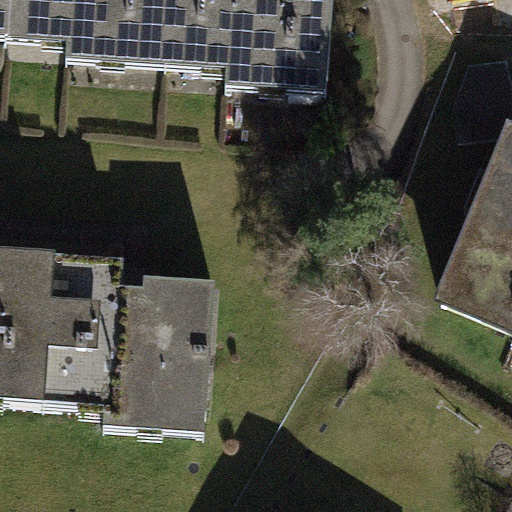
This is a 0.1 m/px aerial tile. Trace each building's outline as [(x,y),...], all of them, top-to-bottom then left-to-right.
[(58,77),(168,84),(174,0),(7,0),(3,55),(59,59),(58,77)] [(222,107),(331,115),(339,0),(174,0),(168,84),(224,88),(222,107)] [(448,109),(452,146),(511,141),(511,115),(511,106),(500,64),(463,69),(448,109)] [(511,357),(511,143),(509,143),(429,320),(511,357)] [(0,419),(43,423),(54,272),(0,267),(0,419)] [(98,445),(206,453),(217,302),(139,296),(138,307),(130,306),(123,306),(125,277),(54,272),(43,423),(99,427),(98,445)]
